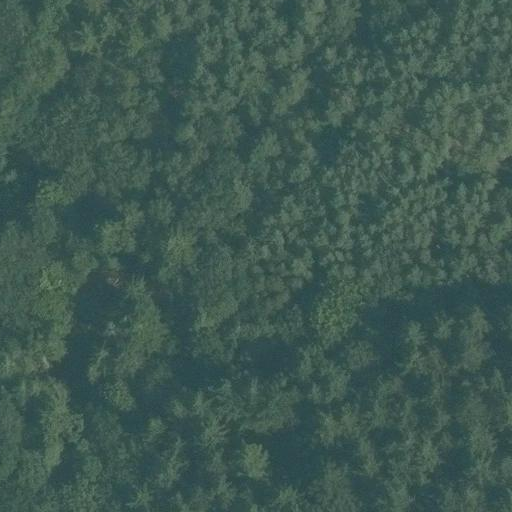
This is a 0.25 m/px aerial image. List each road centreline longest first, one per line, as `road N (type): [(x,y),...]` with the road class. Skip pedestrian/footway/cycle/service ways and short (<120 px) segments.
road 1 (track): [(0,439),(511,301)]
road 2 (track): [(103,511),(269,128)]
